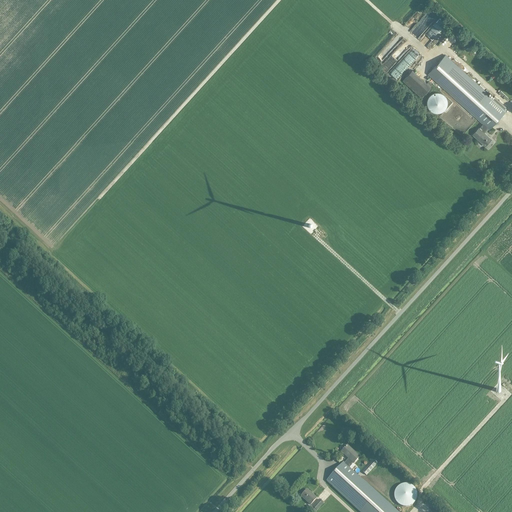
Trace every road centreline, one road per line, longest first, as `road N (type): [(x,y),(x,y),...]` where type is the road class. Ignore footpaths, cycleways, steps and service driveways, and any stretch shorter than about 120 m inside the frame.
road 1 (residential): [(215,511),(511,190)]
road 2 (track): [(253,469),(0,237)]
